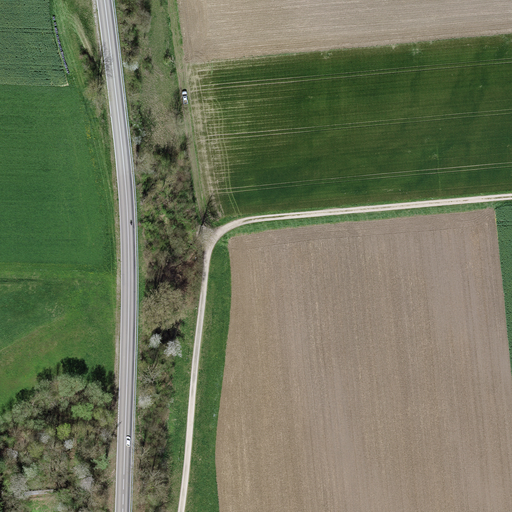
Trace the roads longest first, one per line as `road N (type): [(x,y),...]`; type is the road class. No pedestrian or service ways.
road 1 (primary): [(122,511),(128,242),(104,0)]
road 2 (track): [(214,237),(241,223),(511,199)]
road 3 (track): [(214,237),(181,511)]
road 4 (track): [(171,0),(202,205),(214,237)]
